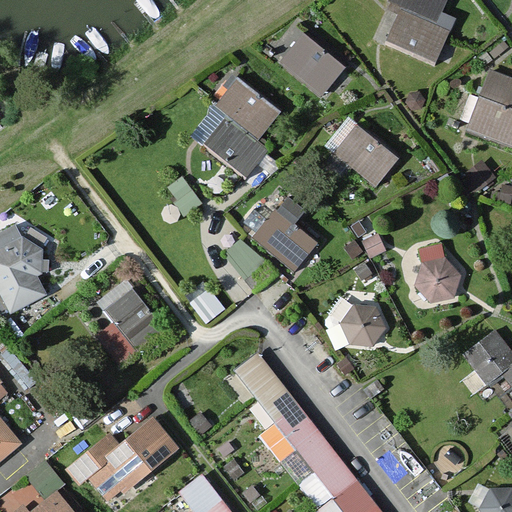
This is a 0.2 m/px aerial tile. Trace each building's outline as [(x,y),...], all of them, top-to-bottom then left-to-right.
[(390,0),(389,4),(392,5),(451,30),(455,21),(442,15),(448,0),(390,0)] [(451,30),(392,5),(388,13),(398,17),(394,27),(386,45),(436,67),(451,30)] [(303,38),(282,63),(323,98),(344,73),(303,38)] [(504,43),(488,56),(492,61),(508,48),(504,43)] [(487,54),(480,60),(485,67),(492,61),(488,56),(487,54)] [(511,82),(490,74),(468,131),(511,147),(511,82)] [(280,117),(238,82),(216,108),(228,119),(257,143),(280,117)] [(409,96),(406,105),(412,113),(422,112),(426,102),(420,94),(409,96)] [(336,145),(352,117),(345,112),(328,141),(336,145)] [(257,143),(228,119),(205,147),(245,181),(269,153),(257,143)] [(400,162),(358,127),(323,169),(337,181),(349,166),(377,190),(400,162)] [(482,164),(466,176),(469,181),(465,185),(474,197),(494,181),(482,164)] [(176,206),(184,218),(202,206),(184,180),(170,190),(179,204),(176,206)] [(511,193),(511,188),(503,187),(501,194),(493,193),(492,201),(510,204),(511,193)] [(305,215),(289,202),(278,215),(275,213),(252,242),(294,274),(298,269),(308,257),(316,247),(294,229),(305,215)] [(0,250),(1,252),(0,252),(0,294),(11,316),(46,298),(36,280),(42,277),(43,253),(23,241),(16,228),(0,236),(0,250)] [(378,237),(363,244),(370,259),(385,252),(378,237)] [(279,274),(240,242),(225,254),(254,295),(279,274)] [(355,244),(346,250),(353,260),(362,254),(355,244)] [(419,252),(422,265),(415,288),(432,305),(454,301),(458,287),(461,277),(446,260),(442,246),(419,252)] [(364,267),(356,272),(363,282),(371,277),(364,267)] [(133,293),(106,314),(114,326),(139,356),(166,335),(133,293)] [(210,293),(192,307),(208,327),(226,314),(210,293)] [(376,309),(354,307),(340,325),(349,346),(373,349),(380,340),(387,331),(376,309)] [(114,326),(97,339),(122,370),(139,356),(114,326)] [(494,332),(462,357),(485,386),(497,377),(511,364),(511,354),(502,342),(494,332)] [(376,511),(257,359),(237,374),(276,424),(314,475),(299,487),(316,511),(317,511),(229,511),(203,478),(179,496),(191,511),(376,511)] [(343,361),(337,366),(345,377),(352,372),(354,370),(346,360),(343,361)] [(511,364),(497,377),(511,395),(511,364)] [(378,383),(366,391),(369,396),(372,400),(384,391),(378,383)] [(0,461),(19,446),(0,420),(0,400),(6,394),(0,386),(0,461)] [(200,416),(189,425),(200,438),(211,428),(200,416)] [(113,435),(68,472),(79,485),(89,480),(110,505),(179,448),(153,419),(121,445),(113,435)] [(276,424),(258,437),(299,487),(314,475),(276,424)] [(228,444),(218,452),(224,459),(234,451),(228,444)] [(503,452),(498,456),(503,462),(508,458),(503,452)] [(235,462),(225,469),(234,481),(244,474),(235,462)] [(46,464),(27,479),(47,504),(58,495),(66,489),(46,464)] [(253,488),(243,495),(251,505),(260,497),(253,488)] [(511,511),(511,491),(490,493),(480,511),(511,511)] [(27,511),(23,507),(17,511),(72,511),(58,495),(47,504),(35,511),(27,511)]
